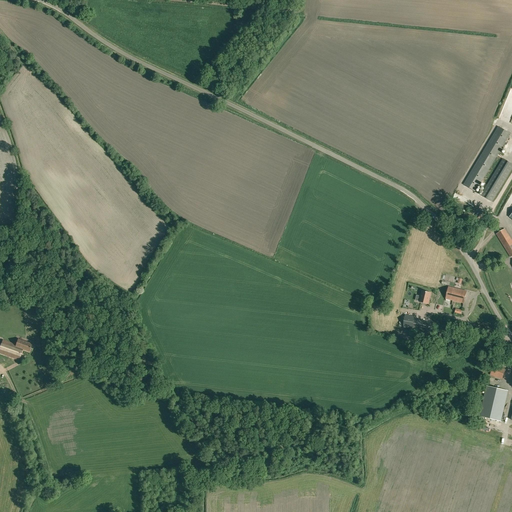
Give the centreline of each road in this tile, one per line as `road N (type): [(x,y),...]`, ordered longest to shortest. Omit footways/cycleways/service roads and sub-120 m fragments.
road 1 (unclassified): [(511,336),(470,259),(409,192),(130,57),(39,0)]
road 2 (track): [(302,0),(296,11),(183,0)]
